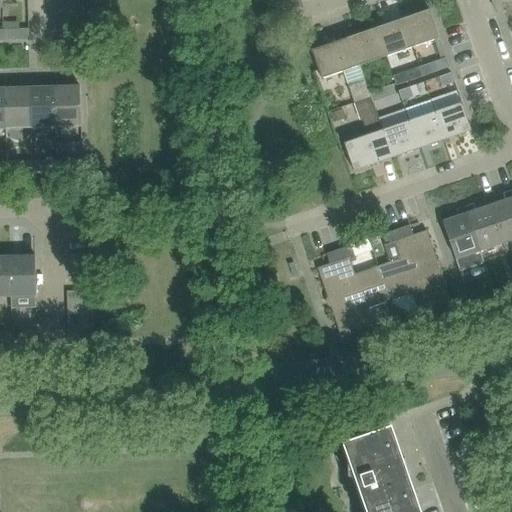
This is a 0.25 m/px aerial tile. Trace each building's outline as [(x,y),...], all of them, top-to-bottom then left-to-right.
[(84,12),(84,0),(59,1),(60,13),(84,12)] [(440,38),(430,10),(403,19),(413,48),(440,38)] [(85,24),(84,12),(60,13),(60,25),(85,24)] [(413,48),(403,19),(377,28),(387,57),(413,48)] [(85,37),(85,24),(60,25),(60,38),(85,37)] [(387,57),(377,28),(351,37),(361,66),(387,57)] [(20,39),(20,29),(4,29),(4,39),(20,39)] [(361,66),(351,37),(312,50),(322,79),(342,72),(348,89),(350,88),(355,102),(371,97),(360,66),(361,66)] [(445,58),(433,62),(437,72),(449,68),(445,58)] [(405,72),(393,76),(396,86),(408,82),(405,72)] [(454,82),(450,73),(439,77),(442,87),(454,82)] [(31,128),(30,81),(21,81),(21,87),(5,88),(6,129),(31,128)] [(56,127),(55,86),(40,87),(39,81),(30,81),(31,128),(56,127)] [(393,85),(382,89),(385,99),(396,95),(393,85)] [(82,126),(81,86),(55,86),(56,127),(82,126)] [(402,101),(413,97),(410,87),(398,91),(402,101)] [(385,99),(382,89),(370,93),(374,103),(385,99)] [(393,158),(383,130),(371,98),(353,104),(359,121),(362,120),(367,135),(344,143),(354,172),(393,158)] [(472,131),(462,103),(435,112),(445,140),(472,131)] [(445,140),(435,112),(409,121),(419,149),(445,140)] [(419,149),(409,121),(383,130),(393,158),(419,149)] [(83,153),(57,154),(57,160),(57,169),(83,168),(83,153)] [(57,169),(57,160),(41,161),(42,170),(57,169)] [(24,171),(24,161),(7,162),(8,171),(24,171)] [(511,239),(511,190),(502,193),(505,200),(491,205),(504,242),(511,239)] [(504,242),(491,205),(476,210),(474,203),(465,207),(481,250),(504,242)] [(481,250),(465,207),(457,210),(459,216),(443,221),(460,271),(485,263),(481,250)] [(401,258),(379,266),(384,283),(439,264),(428,230),(414,235),(410,225),(387,233),(390,243),(395,241),(401,258)] [(352,245),(327,253),(331,263),(318,267),(330,302),(384,283),(379,266),(357,273),(351,256),(355,255),(352,245)] [(37,295),(36,254),(10,255),(11,296),(37,295)] [(0,296),(11,296),(10,255),(0,255),(0,296)] [(293,275),(299,272),(296,263),(289,265),(293,275)] [(451,299),(439,264),(384,283),(390,301),(413,293),(419,310),(414,311),(417,321),(441,313),(438,303),(451,299)] [(374,324),(368,308),(390,301),(384,283),(330,302),(342,336),(355,331),(359,341),(382,333),(379,322),(374,324)] [(93,302),(93,290),(68,291),(68,303),(93,302)] [(511,304),(511,294),(497,299),(500,308),(511,304)] [(500,308),(497,299),(482,305),(485,313),(500,308)] [(94,314),(93,302),(68,303),(68,315),(94,314)] [(94,326),(94,314),(68,315),(69,327),(94,326)] [(38,325),(12,325),(13,341),(38,341),(38,325)] [(94,339),(94,326),(69,327),(69,339),(94,339)] [(414,511),(385,427),(351,439),(352,440),(343,443),(343,444),(344,444),(347,452),(337,455),(336,455),(335,456),(351,480),(352,479),(352,478),(356,477),(367,511),(414,511)]
